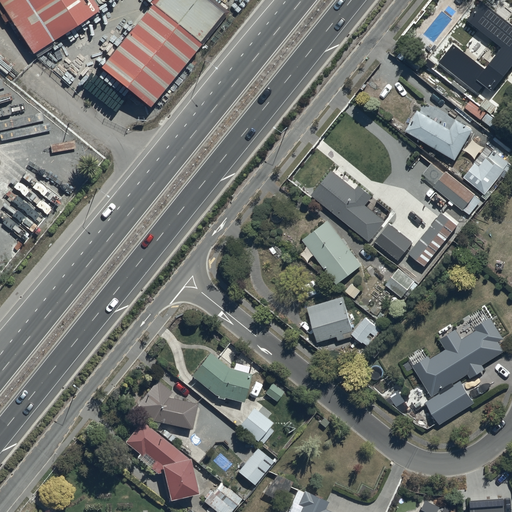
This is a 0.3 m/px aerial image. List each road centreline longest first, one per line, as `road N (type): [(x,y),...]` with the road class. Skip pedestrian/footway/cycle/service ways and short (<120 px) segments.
road 1 (trunk): [(352,0),(0,437)]
road 2 (trunk): [(0,372),(299,0)]
road 3 (trunk): [(0,343),(281,0)]
road 4 (residential): [(181,274),(407,455),(463,462),(511,430)]
road 5 (residential): [(402,0),(181,274)]
road 6 (residential): [(181,274),(0,498)]
